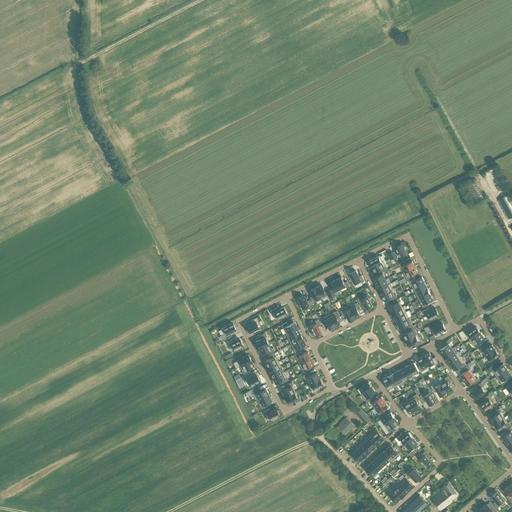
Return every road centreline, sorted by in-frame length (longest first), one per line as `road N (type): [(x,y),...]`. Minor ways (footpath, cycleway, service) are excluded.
road 1 (residential): [(333,387),(284,409),(241,327),(242,317),(286,295)]
road 2 (track): [(477,171),(428,203),(482,314)]
road 3 (track): [(319,436),(168,511)]
road 4 (residential): [(358,259),(409,239),(454,330)]
road 5 (track): [(199,0),(73,65)]
road 6 (residential): [(408,422),(443,463),(391,511)]
